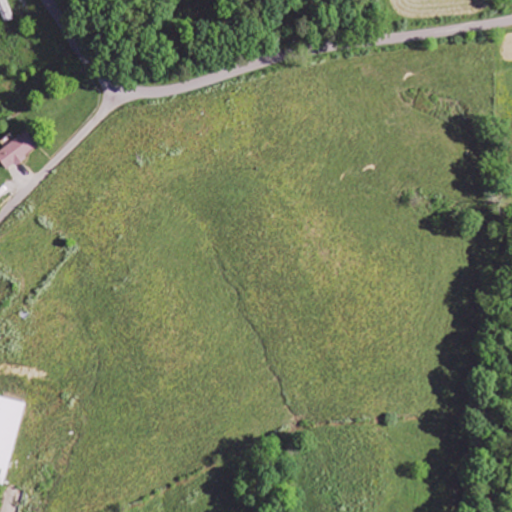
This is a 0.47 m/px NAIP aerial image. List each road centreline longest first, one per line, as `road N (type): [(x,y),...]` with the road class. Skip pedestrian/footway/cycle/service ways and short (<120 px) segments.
road 1 (residential): [(48,0),(106,81),(151,94),(303,53),(511,21)]
road 2 (residential): [(0,218),(131,91)]
